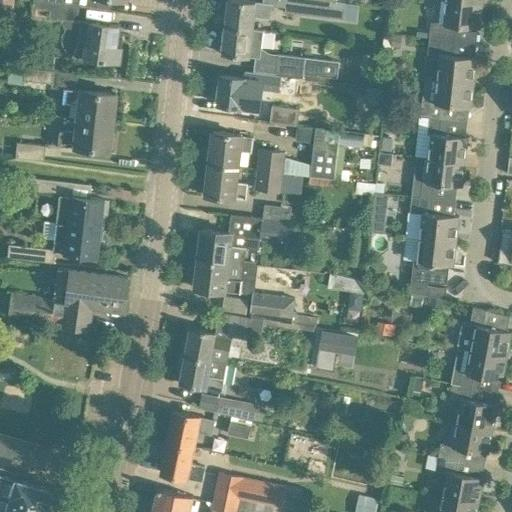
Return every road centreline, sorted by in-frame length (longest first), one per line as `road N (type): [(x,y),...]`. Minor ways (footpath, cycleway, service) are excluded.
road 1 (unclassified): [(102,511),(149,303),(185,0)]
road 2 (residential): [(511,301),(494,297),(476,278),(505,0)]
